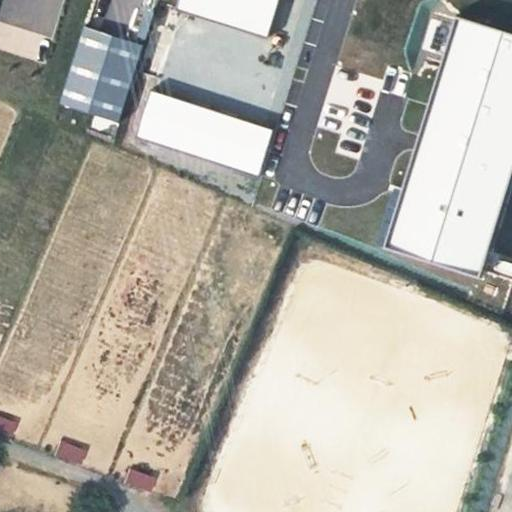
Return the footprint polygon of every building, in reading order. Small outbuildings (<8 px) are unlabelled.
[(266,35),(276,0),(179,0),(177,8),(266,35)] [(481,277),(511,170),(511,37),(453,20),(386,249),(481,277)] [(141,46),(85,28),(61,103),(117,121),(141,46)] [(257,175),(271,131),(152,92),(137,137),(257,175)] [(18,425),(0,417),(0,436),(11,441),(18,425)] [(88,450),(63,439),(56,455),(81,466),(88,450)] [(155,479),(129,468),(122,484),(148,495),(155,479)]
